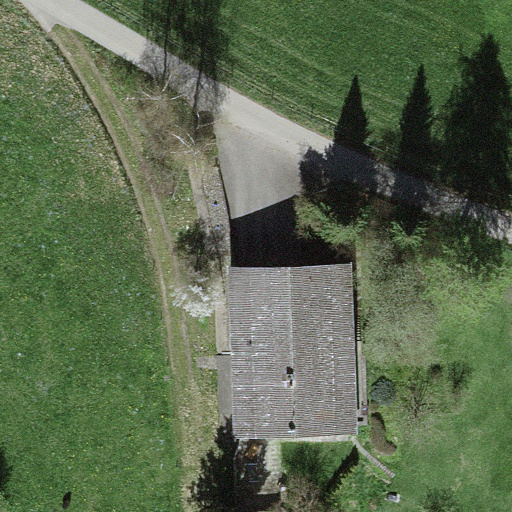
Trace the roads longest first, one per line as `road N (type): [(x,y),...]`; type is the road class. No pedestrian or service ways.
road 1 (track): [(36,0),(125,188),(187,402),(190,511)]
road 2 (unclassified): [(41,0),(290,143),(511,233)]
